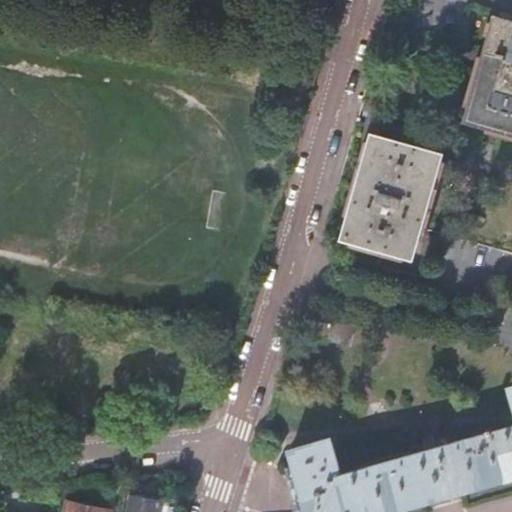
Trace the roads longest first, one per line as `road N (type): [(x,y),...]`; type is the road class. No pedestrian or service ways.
road 1 (residential): [(375,0),(238,445)]
road 2 (residential): [(238,445),(0,467)]
